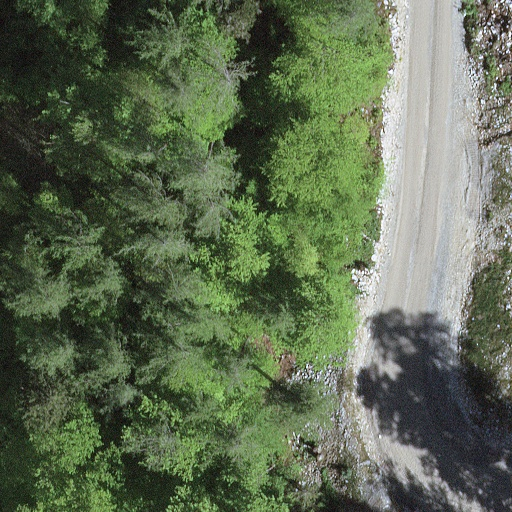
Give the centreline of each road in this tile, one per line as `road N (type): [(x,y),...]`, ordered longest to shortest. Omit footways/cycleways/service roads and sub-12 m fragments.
road 1 (track): [(432,414),(491,183)]
road 2 (track): [(511,195),(491,183),(432,0)]
